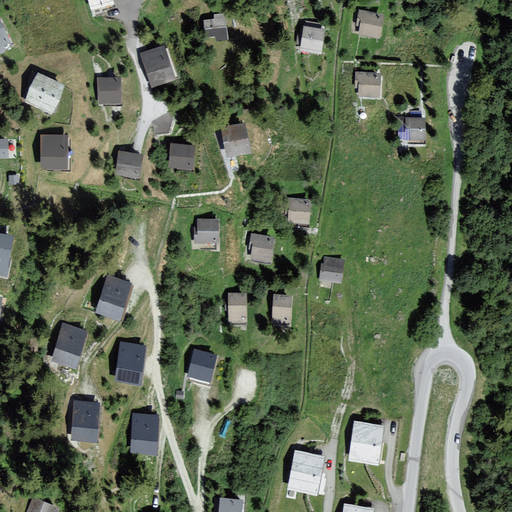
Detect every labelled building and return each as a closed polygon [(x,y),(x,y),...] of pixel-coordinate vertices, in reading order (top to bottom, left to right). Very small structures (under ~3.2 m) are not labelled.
[(113,0),(88,0),(92,13),(116,6),(113,0)] [(385,17),(359,12),(356,28),(360,29),(359,37),(381,41),(385,17)] [(229,16),(214,17),(214,22),(204,22),(205,39),(216,39),(217,43),(230,42),(229,16)] [(12,44),(0,18),(0,55),(7,53),(4,48),(12,44)] [(327,32),(304,28),(301,52),(323,55),(327,32)] [(166,47),(141,55),(152,90),(178,81),(166,47)] [(66,87),(39,75),(25,104),(52,116),(66,87)] [(382,75),(356,75),(356,91),(360,91),(360,100),(382,101),(382,75)] [(123,80),(98,80),(99,106),(123,106),(123,80)] [(427,119),(406,120),(406,129),(404,129),(405,143),(428,142),(427,119)] [(248,125),(223,129),(228,161),(253,157),(248,125)] [(70,138),(43,138),(42,171),(70,172),(70,138)] [(198,148),(172,145),(169,168),(195,171),(198,148)] [(145,157),(119,153),(116,176),(142,180),(145,157)] [(310,200),(286,199),(286,215),(289,215),(289,224),(309,225),(310,200)] [(221,221),(198,221),(198,228),(195,228),(195,245),(221,245),(221,221)] [(277,239),(253,235),(250,251),(253,252),(251,260),(272,264),(277,239)] [(15,240),(0,236),(0,265),(10,267),(15,240)] [(345,261),(326,258),(325,265),(322,265),(320,281),(342,284),(345,261)] [(134,285),(108,277),(97,315),(123,323),(134,285)] [(248,294),(229,294),(230,325),(248,325),(248,294)] [(293,297),(275,296),(273,325),(291,327),(293,297)] [(89,334),(64,326),(53,360),(78,368),(89,334)] [(148,347),(121,343),(116,379),(142,383),(148,347)] [(219,357),(195,350),(188,377),(212,384),(219,357)] [(101,402),(74,400),(71,439),(99,441),(101,402)] [(159,414),(134,413),(132,452),(157,453),(159,414)] [(385,424),(355,421),(351,461),(380,464),(385,424)] [(316,453),(293,451),(287,492),(310,494),(316,453)] [(58,511),(62,503),(34,493),(27,511),(58,511)] [(243,511),(245,497),(222,495),(220,511),(243,511)]
